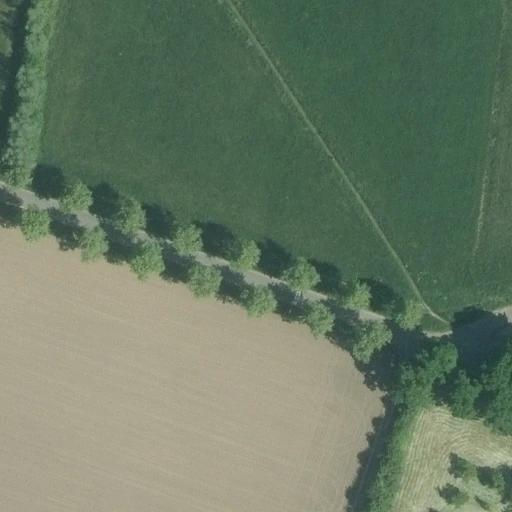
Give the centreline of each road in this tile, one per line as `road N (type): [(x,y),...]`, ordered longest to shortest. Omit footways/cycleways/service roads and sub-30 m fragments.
road 1 (unclassified): [(420,338),(0,196)]
road 2 (track): [(363,511),(420,338)]
